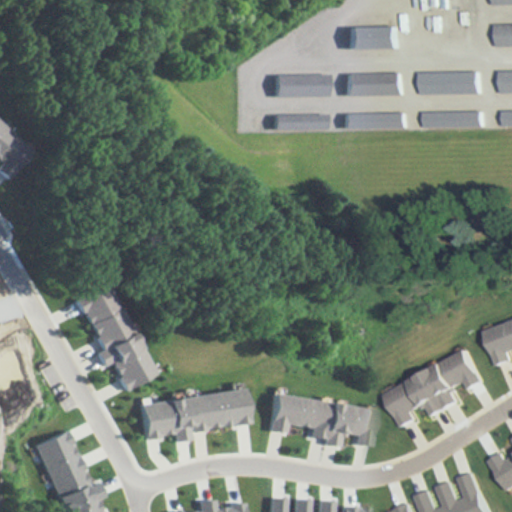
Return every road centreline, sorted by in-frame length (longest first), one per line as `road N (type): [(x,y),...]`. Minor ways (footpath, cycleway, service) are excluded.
road 1 (residential): [(511,403),(412,465),(387,471),(204,467),(134,490)]
road 2 (residential): [(137,511),(134,490),(0,254)]
